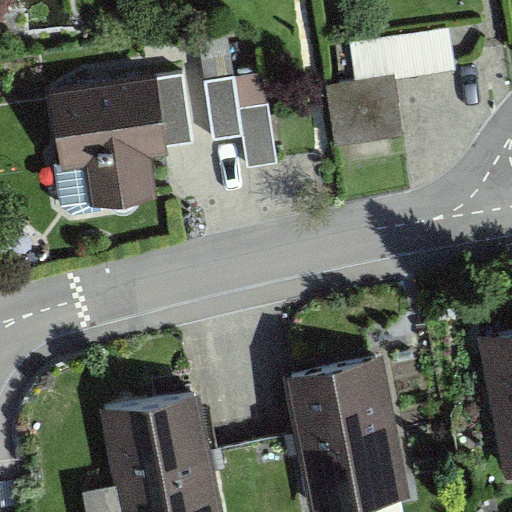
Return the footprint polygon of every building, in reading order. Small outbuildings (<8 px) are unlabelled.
[(218,127),(250,123),(254,157),(282,153),(271,62),(211,69),(218,127)] [(157,64),(58,74),(71,192),(169,182),(157,64)] [(404,74),(333,81),(340,158),(411,151),(404,74)] [(511,329),(482,335),(507,470),(511,469),(511,329)] [(383,356),(296,372),(321,507),(408,491),(383,356)] [(219,511),(198,394),(111,410),(129,511),(219,511)]
